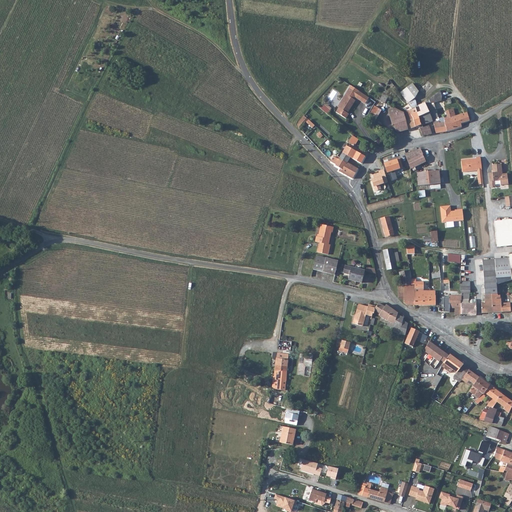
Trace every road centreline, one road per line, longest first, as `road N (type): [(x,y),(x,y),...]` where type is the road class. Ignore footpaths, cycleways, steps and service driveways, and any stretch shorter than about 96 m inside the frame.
road 1 (residential): [(389,295),(73,240),(53,240),(0,274)]
road 2 (track): [(189,263),(177,369),(162,377),(150,480),(261,498)]
road 3 (track): [(74,511),(20,336),(20,261)]
road 4 (track): [(34,233),(140,9)]
road 5 (tertiary): [(229,0),(247,76),(351,191)]
road 6 (track): [(247,76),(196,30),(153,9),(97,0)]
road 7 (residential): [(439,433),(366,407),(342,493)]
road 8 (unclassified): [(475,124),(381,153),(351,191)]
